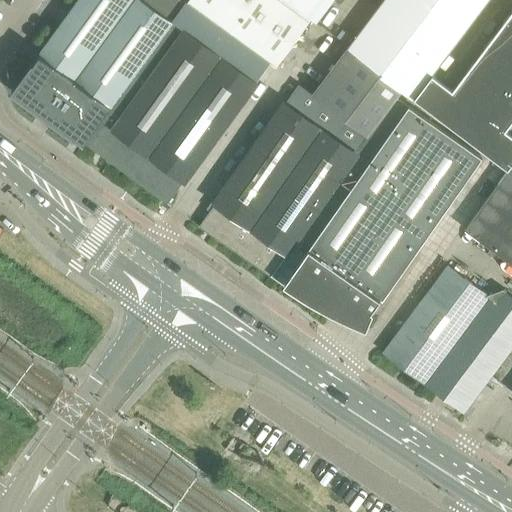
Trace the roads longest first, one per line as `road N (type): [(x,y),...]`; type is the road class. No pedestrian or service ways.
road 1 (secondary): [(504,511),(189,301)]
road 2 (unclassified): [(151,280),(141,311),(33,469),(30,504)]
road 3 (unclassified): [(30,504),(189,301)]
road 4 (secondary): [(47,185),(102,254),(151,280)]
road 5 (secondary): [(167,261),(47,185)]
